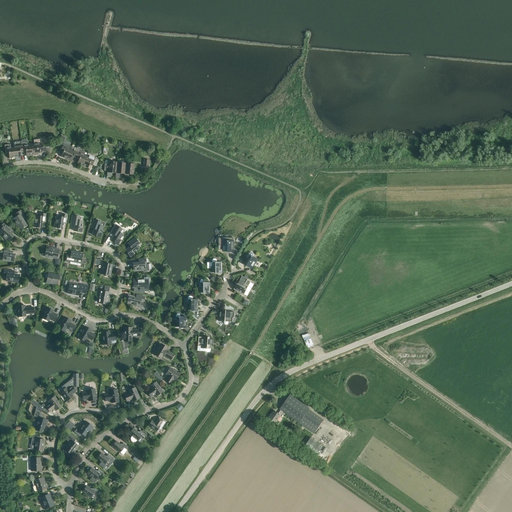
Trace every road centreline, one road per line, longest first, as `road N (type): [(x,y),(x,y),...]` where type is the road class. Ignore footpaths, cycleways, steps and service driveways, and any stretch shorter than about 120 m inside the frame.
road 1 (unclassified): [(176,511),(257,397),(280,377),(511,283)]
road 2 (residential): [(115,315),(122,268),(105,249),(33,238),(25,246),(32,289)]
road 3 (residential): [(0,168),(53,163),(141,183)]
road 4 (residential): [(70,488),(54,465),(65,417),(90,412),(118,424)]
road 5 (residential): [(183,345),(191,378),(183,396),(118,424)]
